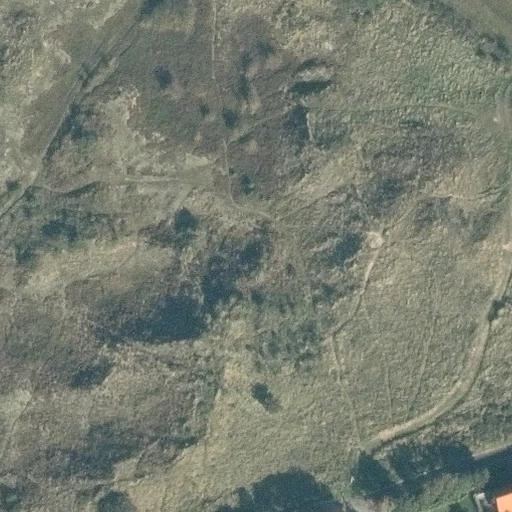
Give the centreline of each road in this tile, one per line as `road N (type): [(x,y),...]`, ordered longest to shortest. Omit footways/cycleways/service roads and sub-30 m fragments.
road 1 (track): [(511,253),(453,400),(415,429),(379,441),(360,462),(362,503)]
road 2 (unclassified): [(511,450),(362,503)]
